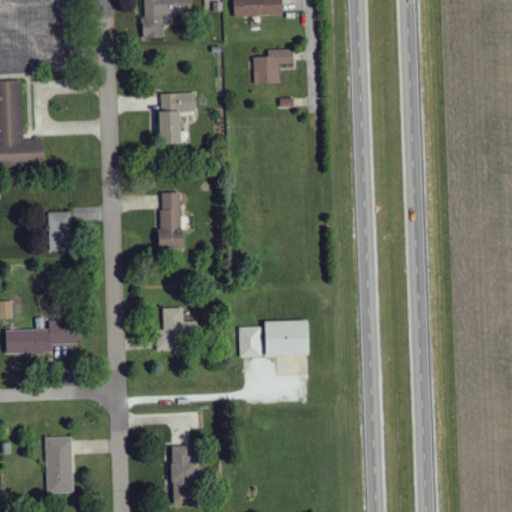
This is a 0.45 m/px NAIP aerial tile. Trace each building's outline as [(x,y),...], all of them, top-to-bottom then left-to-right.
[(142,0),(144,38),(164,38),(164,18),(192,17),(191,0),(142,0)] [(203,0),(204,2),(212,2),(212,11),(222,11),(222,2),(217,2),(217,0),(203,0)] [(282,0),(232,0),(233,17),(283,15),(282,0)] [(279,64),(294,64),(293,49),(268,50),(268,57),(253,57),(254,84),(280,83),(279,64)] [(0,166),(45,166),(44,140),(23,140),(22,81),(0,81),(0,166)] [(181,143),(180,112),(195,111),(195,93),(159,94),(161,143),(181,143)] [(180,192),(159,193),(161,250),(182,249),(180,192)] [(70,212),(48,213),(50,252),(72,251),(70,212)] [(0,305),(0,319),(12,318),(11,301),(0,301),(0,305)] [(158,351),(184,350),(183,333),(193,333),(192,322),(184,323),(183,308),(162,309),(164,332),(157,332),(158,351)] [(266,356),(310,355),(309,320),(265,322),(266,356)] [(6,354),(52,352),(52,345),(77,344),(76,321),(50,322),(50,330),(5,331),(6,354)] [(239,328),(239,358),(261,357),(260,327),(239,328)] [(45,438),(47,494),(73,493),(71,437),(45,438)] [(173,506),(194,505),(193,446),(171,447),(173,506)]
